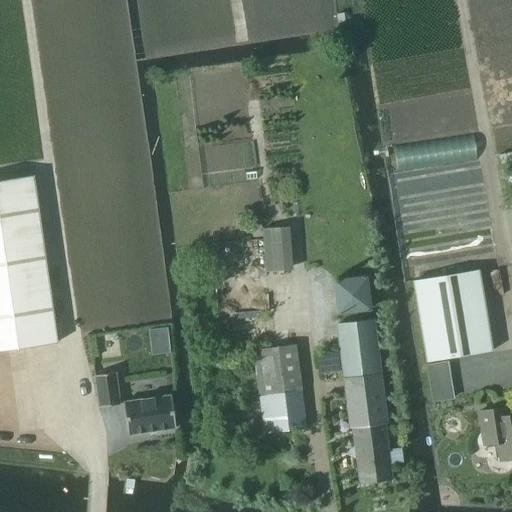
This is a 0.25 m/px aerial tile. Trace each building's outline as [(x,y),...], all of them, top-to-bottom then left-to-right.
[(0,179),(0,350),(57,342),(33,175),(0,179)] [(427,361),(491,351),(477,270),(440,276),(414,281),(427,361)] [(389,449),(386,423),(389,422),(375,319),(337,324),(351,427),(354,427),(362,482),(393,477),(391,462),(409,460),(408,446),(389,449)] [(262,394),(244,397),(249,434),(307,427),(298,347),(256,352),(262,394)] [(99,406),(120,403),(115,372),(95,374),(99,406)] [(449,376),(428,379),(432,403),(453,399),(449,376)] [(171,394),(123,401),(128,433),(175,427),(171,394)] [(511,458),(511,415),(505,416),(504,407),(478,412),(484,445),(497,442),(500,460),(511,458)]
